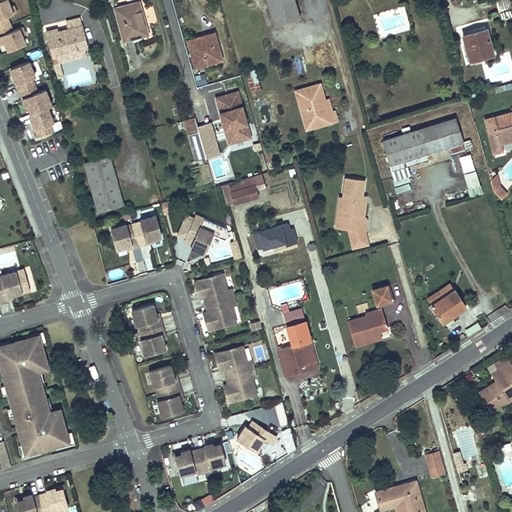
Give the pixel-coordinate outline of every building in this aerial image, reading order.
[(12,32),(6,18),(16,14),(13,6),(10,7),(6,0),(3,0),(0,1),(0,37),(5,35),(8,42),(4,43),(4,44),(8,52),(25,45),(22,37),(25,36),(22,28),(12,32)] [(293,0),(267,0),(276,27),(299,20),(293,0)] [(511,0),(495,0),(501,18),(511,14),(511,0)] [(137,2),(115,9),(124,40),(140,36),(146,34),(137,2)] [(78,19),(66,22),(68,29),(57,32),(56,29),(46,31),(54,64),(59,63),(85,56),(83,48),(85,48),(78,19)] [(462,35),(465,45),(467,54),(479,51),(480,56),(491,54),(484,29),(462,35)] [(194,67),(204,64),(220,60),(213,34),(187,41),(194,67)] [(48,108),(42,91),(37,93),(31,79),(34,78),(28,62),(10,69),(26,109),(27,108),(30,114),(28,115),(38,138),(53,132),(50,125),(53,124),(47,109),(48,108)] [(254,72),(245,74),(250,92),(259,89),(254,72)] [(204,73),(194,75),(197,85),(207,83),(204,73)] [(319,85),(300,91),(305,109),(301,110),(306,130),(336,122),(334,113),(332,113),(327,115),(324,100),(319,85)] [(214,95),(226,143),(251,137),(239,89),(214,95)] [(51,107),(44,90),(42,91),(48,108),(51,107)] [(300,91),(295,93),(301,110),(305,109),(300,91)] [(328,99),(324,100),(327,115),(332,113),(328,99)] [(511,106),(509,107),(510,112),(508,112),(508,111),(507,111),(507,112),(484,119),(488,132),(487,132),(488,137),(494,136),(497,144),(500,142),(511,139),(511,106)] [(208,114),(194,118),(198,132),(201,143),(204,152),(206,158),(219,154),(208,114)] [(189,135),(193,134),(198,132),(194,118),(185,120),(189,135)] [(454,118),(383,141),(390,165),(449,147),(451,153),(463,149),(454,118)] [(493,153),(503,151),(500,142),(497,144),(494,136),(488,137),(493,153)] [(458,160),(459,165),(463,176),(473,173),(470,162),(468,157),(458,160)] [(108,159),(85,165),(99,214),(122,207),(108,159)] [(402,161),(390,165),(394,177),(406,173),(402,161)] [(244,180),(228,185),(233,204),(249,199),(244,180)] [(347,181),(344,200),(341,217),(351,219),(350,225),(348,232),(365,234),(367,221),(363,220),(366,204),(362,203),(365,183),(347,181)] [(499,201),(505,196),(497,187),(491,189),(492,193),(499,201)] [(341,217),(344,200),(340,199),(337,224),(350,225),(351,219),(341,217)] [(170,211),(168,203),(160,205),(163,213),(170,211)] [(185,239),(194,220),(186,216),(177,236),(185,239)] [(133,224),(139,247),(147,245),(146,242),(151,241),(161,238),(155,217),(140,221),(140,222),(133,224)] [(185,239),(184,243),(191,246),(190,249),(203,255),(213,234),(200,228),(203,220),(196,217),(194,220),(185,239)] [(139,247),(133,224),(126,226),(125,225),(110,229),(116,250),(126,248),(131,246),(131,249),(139,247)] [(22,294),(16,272),(0,276),(1,278),(0,278),(0,302),(0,303),(8,301),(7,298),(12,296),(22,294)] [(205,305),(228,299),(225,292),(226,292),(226,291),(222,274),(193,282),(197,296),(203,294),(204,297),(203,297),(205,305)] [(430,305),(453,289),(449,283),(426,299),(430,305)] [(353,348),(370,344),(368,341),(380,339),(379,334),(386,331),(381,309),(393,305),(389,287),(374,291),(379,311),(364,315),(365,318),(347,323),(353,348)] [(430,310),(432,310),(433,308),(443,321),(464,307),(466,306),(453,289),(430,305),(428,307),(430,310)] [(228,299),(205,305),(207,313),(207,314),(208,313),(209,316),(203,318),(207,331),(235,323),(231,307),(231,306),(230,307),(228,299)] [(139,333),(162,327),(159,319),(157,320),(155,315),(152,305),(131,311),(135,326),(137,326),(139,333)] [(433,308),(432,310),(443,326),(466,310),(464,307),(443,321),(433,308)] [(282,378),(290,376),(290,372),(307,367),(302,344),(308,343),(304,323),(286,327),(289,347),(276,351),(282,378)] [(162,327),(139,333),(141,340),(139,341),(143,356),(165,350),(162,340),(161,336),(164,335),(162,327)] [(43,332),(25,337),(26,340),(39,336),(41,345),(46,343),(43,332)] [(66,434),(64,428),(60,429),(57,417),(49,419),(43,400),(39,386),(34,366),(42,364),(39,352),(43,351),(39,336),(26,340),(10,344),(0,346),(0,365),(1,369),(2,374),(6,386),(8,395),(12,394),(16,407),(12,408),(12,409),(14,417),(18,429),(19,435),(21,443),(22,442),(23,445),(26,455),(40,451),(56,447),(69,443),(66,434)] [(290,372),(290,376),(315,370),(308,343),(302,344),(307,367),(290,372)] [(225,378),(248,371),(246,364),(247,364),(247,363),(242,347),(213,355),(217,368),(223,366),(224,369),(223,370),(225,378)] [(48,369),(43,351),(39,352),(42,364),(34,366),(39,386),(44,384),(40,371),(48,369)] [(509,400),(508,397),(511,394),(511,373),(511,374),(511,373),(511,368),(511,369),(508,364),(495,373),(499,380),(482,391),(493,410),(509,400)] [(156,394),(179,388),(176,380),(173,381),(169,366),(148,372),(152,387),(154,387),(156,394)] [(248,371),(225,378),(227,385),(227,386),(229,385),(229,388),(223,390),(227,404),(256,396),(251,379),(250,379),(248,371)] [(179,388),(156,394),(158,401),(156,402),(160,417),(182,411),(179,401),(178,396),(181,396),(179,388)] [(52,412),(48,399),(43,400),(49,419),(57,417),(60,429),(64,428),(59,410),(52,412)] [(275,438),(251,422),(246,429),(244,427),(236,440),(255,452),(263,441),(270,446),(275,438)] [(288,427),(280,430),(289,451),(297,447),(288,427)] [(455,430),(463,458),(476,454),(468,427),(455,430)] [(56,447),(56,449),(74,444),(71,433),(66,434),(69,443),(56,447)] [(2,442),(0,442),(0,469),(9,467),(2,442)] [(23,445),(18,446),(22,459),(40,454),(40,451),(26,455),(23,445)] [(196,451),(202,474),(211,472),(210,469),(224,465),(219,445),(212,447),(211,445),(203,447),(204,449),(196,451)] [(202,474),(196,451),(189,454),(188,451),(180,453),(181,456),(174,458),(179,477),(194,473),(194,476),(202,474)] [(445,473),(439,451),(425,454),(432,476),(445,473)] [(375,492),(379,505),(398,500),(401,511),(423,511),(414,481),(375,492)] [(39,496),(43,511),(56,511),(67,509),(61,490),(54,491),(54,489),(45,491),(46,494),(39,496)] [(43,511),(39,496),(31,498),(31,495),(22,498),(23,500),(16,502),(18,511),(43,511)] [(401,511),(398,500),(379,505),(380,509),(395,506),(396,511),(401,511)]
